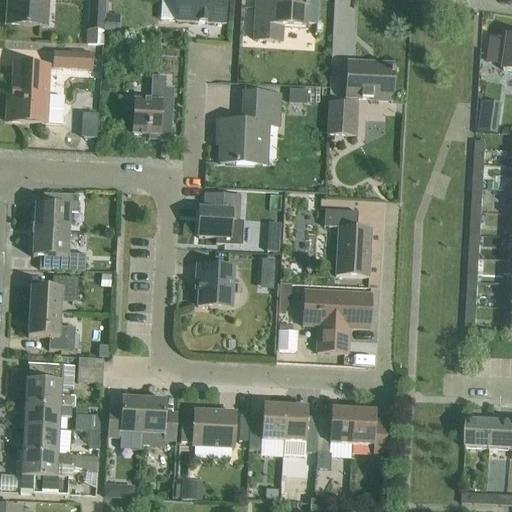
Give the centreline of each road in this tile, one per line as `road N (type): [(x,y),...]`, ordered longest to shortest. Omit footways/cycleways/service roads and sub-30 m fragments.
road 1 (residential): [(154,368),(379,380),(389,210)]
road 2 (residential): [(163,170),(154,368)]
road 3 (residential): [(0,163),(163,170)]
road 4 (residential): [(163,170),(187,171),(194,52)]
